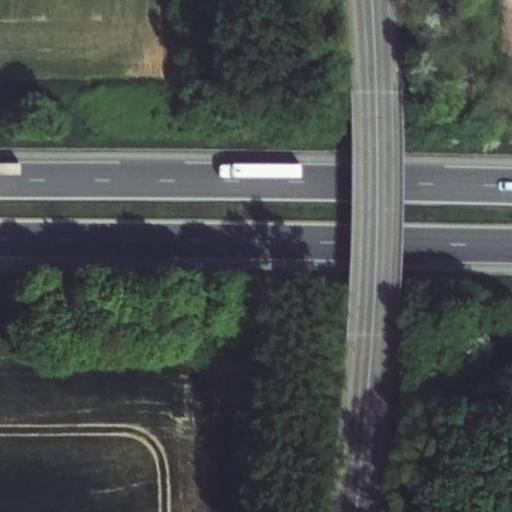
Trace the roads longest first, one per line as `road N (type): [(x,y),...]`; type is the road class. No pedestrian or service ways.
road 1 (tertiary): [(355,511),(375,244),(371,0)]
road 2 (motorway): [(0,241),(511,249)]
road 3 (motorway): [(511,186),(0,180)]
